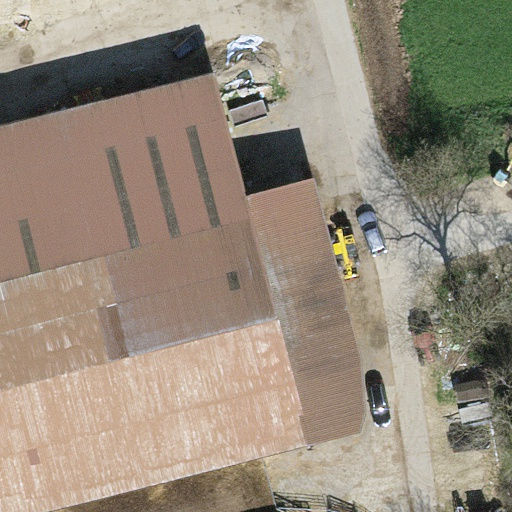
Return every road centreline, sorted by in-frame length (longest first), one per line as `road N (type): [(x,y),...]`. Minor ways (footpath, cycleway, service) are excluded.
road 1 (track): [(317,0),(393,237),(511,226)]
road 2 (track): [(430,511),(393,237)]
